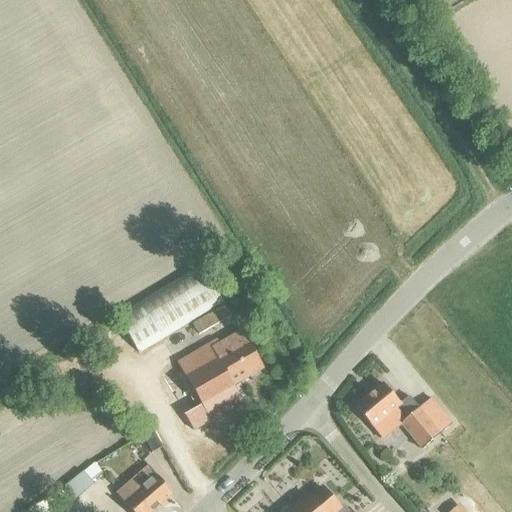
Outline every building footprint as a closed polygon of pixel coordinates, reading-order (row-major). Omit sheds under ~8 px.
[(200,266),(116,316),(139,354),(223,303),(200,266)] [(193,326),(199,336),(230,317),(224,307),(193,326)] [(208,346),(176,364),(199,402),(182,412),(192,431),(242,403),(233,387),(263,369),(241,332),(210,349),(208,346)] [(430,400),(418,409),(408,397),(399,404),(382,384),(354,407),(381,440),(400,425),(420,451),(451,426),(430,400)] [(142,434),(152,453),(161,448),(151,430),(142,434)] [(115,493),(131,511),(151,511),(172,495),(147,466),(115,493)] [(82,473),(64,488),(73,501),(92,485),(82,473)] [(347,511),(342,506),(339,508),(322,488),(308,500),(305,497),(292,508),(291,507),(285,511),(347,511)]
